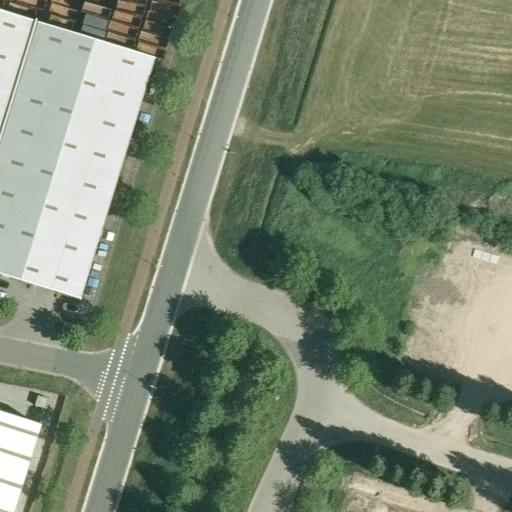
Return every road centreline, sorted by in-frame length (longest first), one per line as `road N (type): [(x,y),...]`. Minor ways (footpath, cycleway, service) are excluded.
road 1 (tertiary): [(140,381),(258,0)]
road 2 (unclassified): [(140,381),(0,351)]
road 3 (tertiary): [(99,511),(140,381)]
